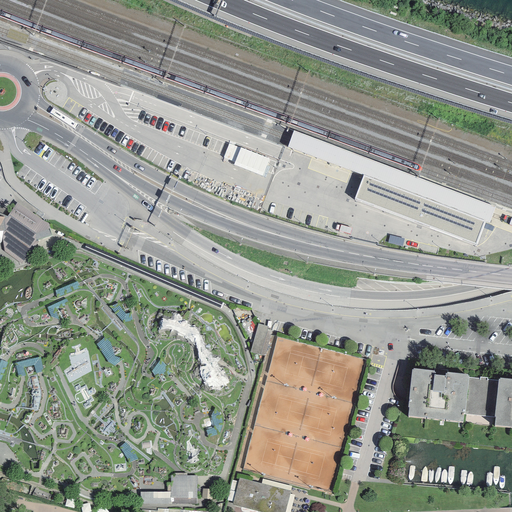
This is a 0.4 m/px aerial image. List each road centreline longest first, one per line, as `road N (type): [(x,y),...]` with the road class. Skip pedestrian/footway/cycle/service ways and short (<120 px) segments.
road 1 (motorway): [(78,148),(193,239),(295,283),(401,296),(511,275)]
road 2 (motorway): [(218,0),(511,103)]
road 3 (primary): [(261,230),(139,168),(29,91)]
road 4 (primary): [(511,276),(383,259),(261,230)]
road 5 (motorway): [(511,75),(291,0)]
road 6 (primary): [(78,148),(180,205),(261,230)]
